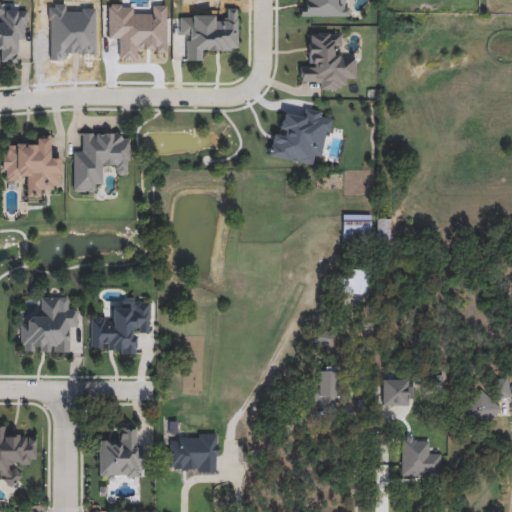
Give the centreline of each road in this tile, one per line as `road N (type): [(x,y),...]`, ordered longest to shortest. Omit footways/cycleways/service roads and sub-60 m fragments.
road 1 (residential): [(248,90),(227,99),(0,101)]
road 2 (residential): [(0,392),(149,393)]
road 3 (residential): [(65,392),(65,511)]
